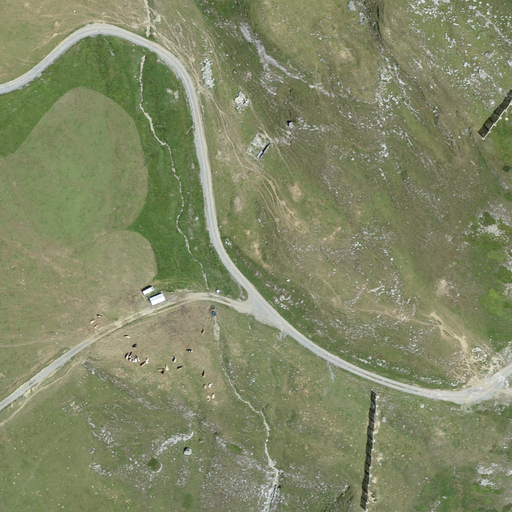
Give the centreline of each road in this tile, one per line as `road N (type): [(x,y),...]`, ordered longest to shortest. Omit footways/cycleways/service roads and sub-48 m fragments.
road 1 (track): [(0,88),(84,35),(112,33),(161,54),(185,83),(206,227),(267,312),(371,380),(438,396),(468,396),(511,368)]
road 2 (track): [(267,312),(202,296),(176,301),(124,322),(0,407)]
